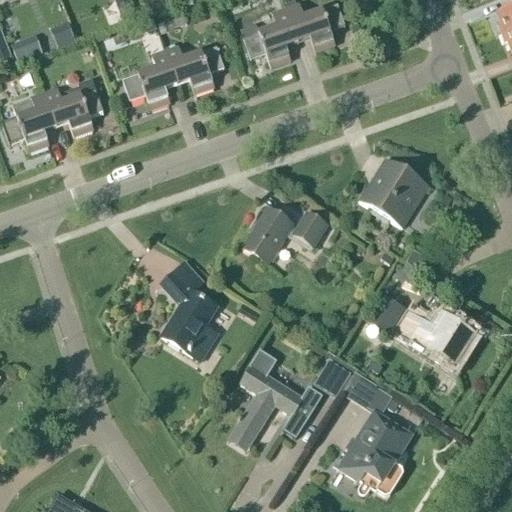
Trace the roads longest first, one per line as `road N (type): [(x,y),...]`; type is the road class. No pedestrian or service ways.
road 1 (tertiary): [(30,215),(452,66)]
road 2 (residential): [(98,428),(30,215)]
road 3 (residential): [(452,66),(511,198)]
